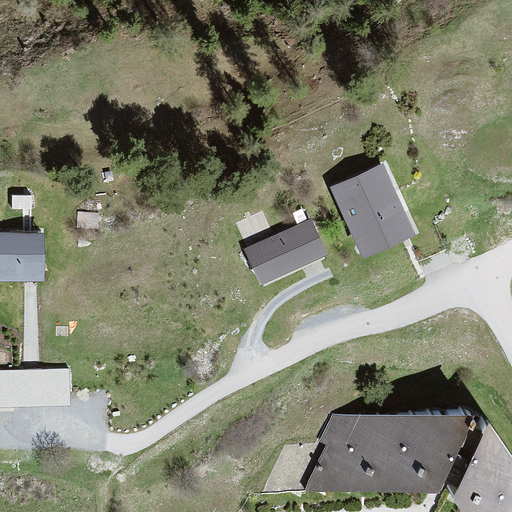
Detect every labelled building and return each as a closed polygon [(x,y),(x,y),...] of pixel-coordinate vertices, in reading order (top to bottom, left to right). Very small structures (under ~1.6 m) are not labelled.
[(383,166),(330,191),(363,264),(417,240),(383,166)] [(314,213),(245,242),(261,279),(329,249),(314,213)] [(46,233),(0,232),(0,282),(45,283),(46,233)] [(70,370),(0,372),(0,410),(71,408),(70,370)] [(478,401),(330,414),(315,447),(325,445),(307,487),(446,475),(478,401)] [(511,511),(511,443),(492,408),(447,487),(461,511),(511,511)]
